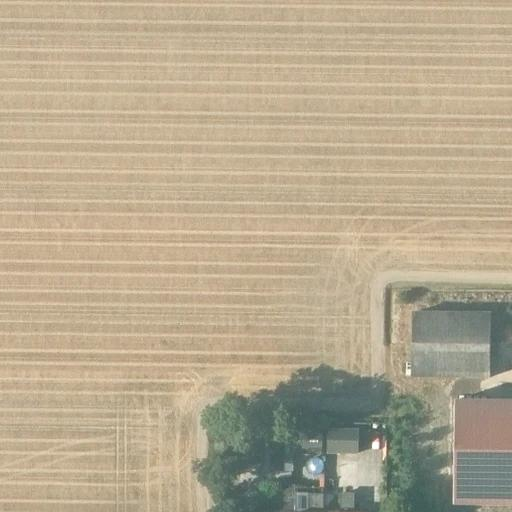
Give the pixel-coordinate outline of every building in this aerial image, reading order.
[(413,313),(412,378),(488,379),(488,314),(413,313)] [(511,401),(454,401),(452,505),(511,506),(511,401)] [(357,453),(357,431),(328,430),(327,453),(357,453)] [(289,431),(289,451),(321,452),(321,432),(289,431)] [(276,491),(275,457),(251,458),(252,491),(276,491)] [(293,511),(294,511),(294,485),(284,485),(283,511),(264,511),(263,511),(293,511)] [(352,511),(353,486),(342,486),(341,511),(352,511)] [(323,511),(323,496),(307,495),(306,511),(294,511),(293,511),(323,511)]
